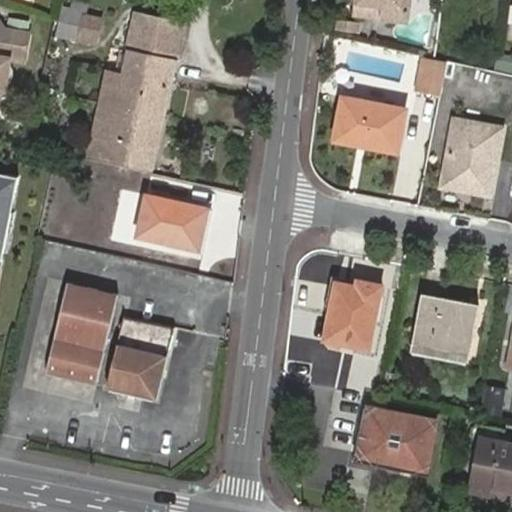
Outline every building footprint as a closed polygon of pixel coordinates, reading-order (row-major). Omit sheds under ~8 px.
[(63,12),(58,34),(97,43),(102,20),(86,16),(88,3),(71,0),(69,13),(63,12)] [(366,0),(367,0),(358,4),(357,16),(396,23),(411,11),(413,0),(366,0)] [(411,11),(396,23),(410,25),(411,11)] [(124,76),(107,157),(154,167),(186,22),(138,12),(124,76)] [(359,33),(361,23),(336,19),(335,29),(359,33)] [(0,25),(0,88),(8,89),(14,58),(28,61),(33,34),(9,28),(4,22),(0,25)] [(449,59),(437,56),(425,54),(419,88),(443,92),(449,59)] [(92,154),(107,157),(124,76),(109,73),(92,154)] [(372,137),(371,143),(402,148),(409,105),(345,94),(338,137),(360,141),(361,136),(372,137)] [(458,116),(446,177),(475,182),(474,188),(492,192),(505,124),(458,116)] [(0,173),(0,266),(18,177),(0,173)] [(475,182),(446,177),(445,183),(474,188),(475,182)] [(147,192),(138,234),(151,237),(199,247),(208,206),(147,192)] [(358,279),(357,285),(382,290),(383,285),(358,279)] [(65,281),(47,371),(98,382),(115,292),(65,281)] [(382,290),(357,285),(338,281),(332,309),(326,339),(370,347),(373,327),(382,290)] [(422,292),(412,341),(470,353),(475,327),(459,324),(464,302),(422,292)] [(479,305),(464,302),(459,324),(475,327),(479,305)] [(123,314),(108,386),(159,396),(174,324),(123,314)] [(470,353),(412,341),(410,350),(468,362),(470,353)] [(370,410),(361,455),(427,468),(435,423),(370,410)] [(511,444),(483,438),(475,478),(511,484),(511,444)] [(511,484),(475,478),(473,484),(511,491),(511,484)]
